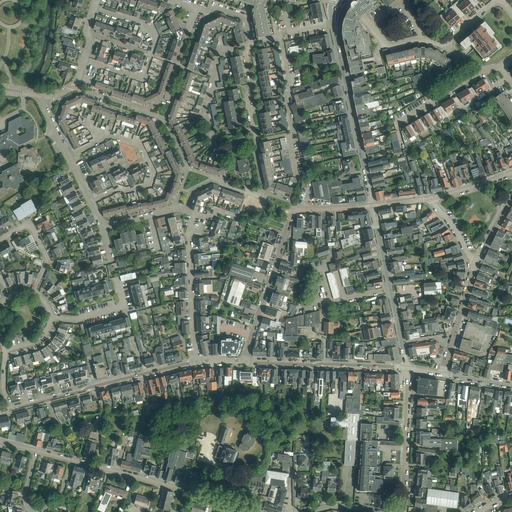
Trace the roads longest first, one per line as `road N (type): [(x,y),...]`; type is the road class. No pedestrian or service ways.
road 1 (residential): [(10,409),(195,362)]
road 2 (tertiary): [(372,205),(332,23)]
road 3 (residential): [(213,498),(36,450)]
road 4 (residential): [(407,368),(244,361)]
road 5 (residential): [(244,361),(290,211)]
road 6 (residential): [(407,368),(402,511)]
road 7 (residential): [(195,362),(189,230)]
